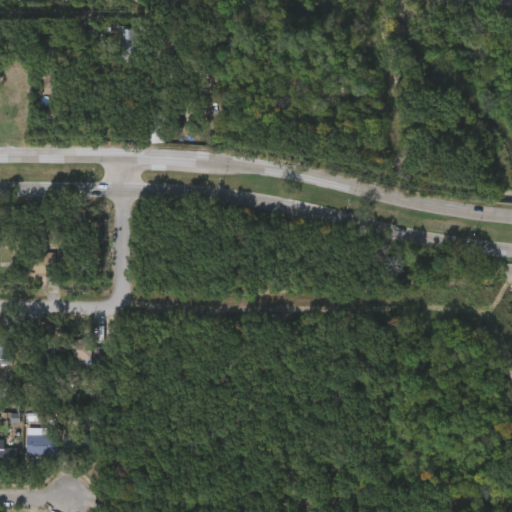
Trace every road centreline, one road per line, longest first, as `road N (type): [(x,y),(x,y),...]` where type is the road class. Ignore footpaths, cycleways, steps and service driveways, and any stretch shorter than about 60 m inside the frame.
road 1 (secondary): [(0,189),(222,197),(511,252)]
road 2 (secondary): [(511,216),(201,163),(0,158)]
road 3 (residential): [(0,311),(129,308),(131,157)]
